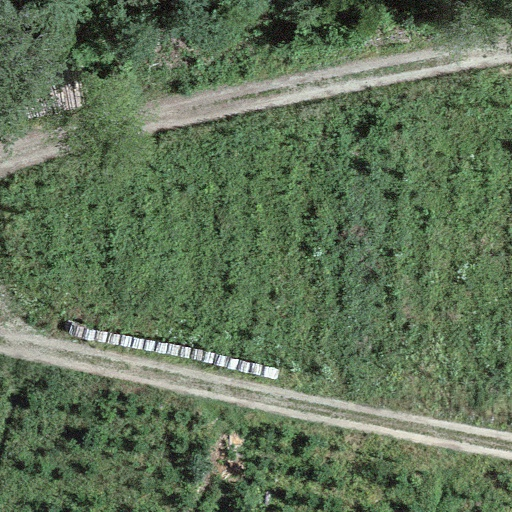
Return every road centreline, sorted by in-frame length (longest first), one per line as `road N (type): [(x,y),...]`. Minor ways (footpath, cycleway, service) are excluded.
road 1 (track): [(0,166),(32,149),(511,51)]
road 2 (track): [(0,341),(215,371),(511,431)]
